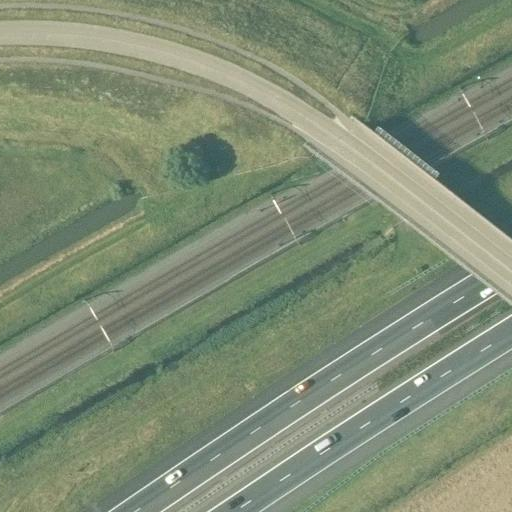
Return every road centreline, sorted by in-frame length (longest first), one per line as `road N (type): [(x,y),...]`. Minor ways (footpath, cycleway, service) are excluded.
road 1 (tertiary): [(511,273),(339,139),(257,90),(129,45),(0,37)]
road 2 (motorway): [(511,268),(137,511)]
road 3 (motorway): [(239,511),(511,332)]
